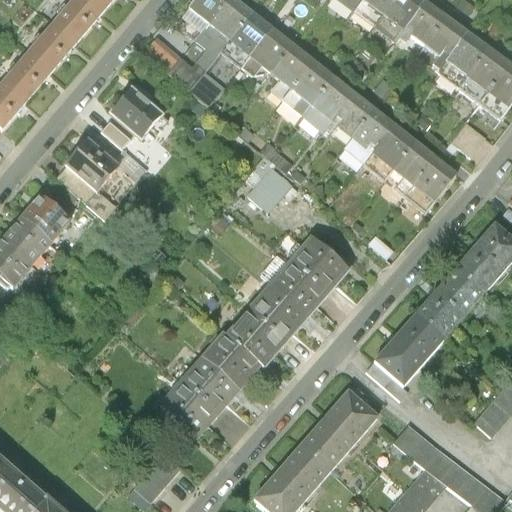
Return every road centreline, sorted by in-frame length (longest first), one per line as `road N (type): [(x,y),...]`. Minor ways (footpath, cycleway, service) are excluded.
road 1 (residential): [(196,511),(511,148)]
road 2 (residential): [(163,0),(0,193)]
